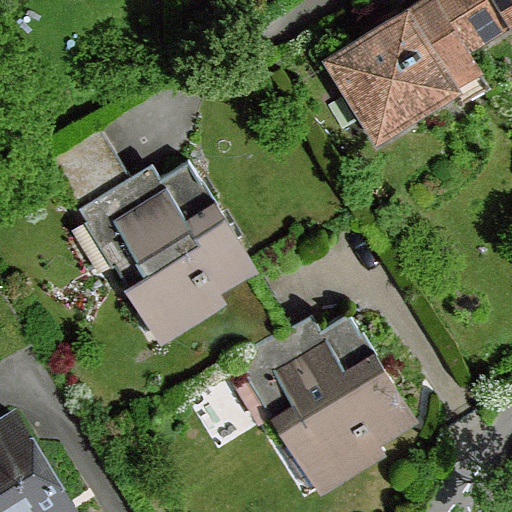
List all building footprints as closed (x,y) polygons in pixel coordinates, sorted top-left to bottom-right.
[(511,0),(412,0),(328,59),(384,138),(511,48),(511,0)] [(100,124),(50,155),(162,339),(226,301),(219,290),(256,267),(190,159),(159,177),(151,163),(131,175),(100,124)] [(0,360),(34,340),(4,290),(0,292),(0,360)] [(240,357),(319,489),(380,453),(373,443),(414,419),(349,311),(321,328),(313,313),(240,357)] [(0,511),(79,511),(17,408),(0,417),(0,511)]
